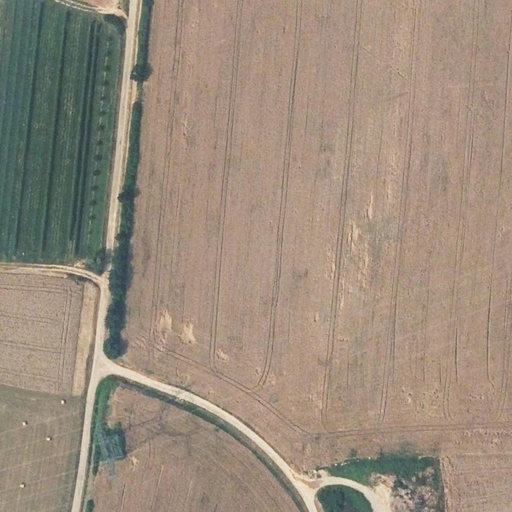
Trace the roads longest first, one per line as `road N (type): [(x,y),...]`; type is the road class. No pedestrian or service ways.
road 1 (track): [(95,362),(132,0)]
road 2 (track): [(95,362),(243,431),(282,464),(314,511)]
road 3 (residential): [(71,511),(95,362)]
